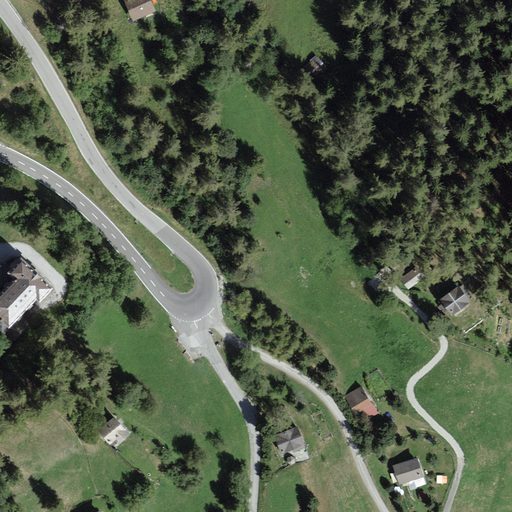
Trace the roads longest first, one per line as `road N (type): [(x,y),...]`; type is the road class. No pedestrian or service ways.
road 1 (tertiary): [(192,309),(205,298),(202,270),(97,163),(0,2)]
road 2 (track): [(446,511),(463,466),(453,443),(412,405),(410,391),(444,343),(380,274)]
road 3 (tertiary): [(0,153),(72,194),(168,299),(192,309)]
road 4 (residential): [(241,348),(330,401),(384,511)]
road 5 (unclassified): [(252,511),(252,423),(192,309)]
